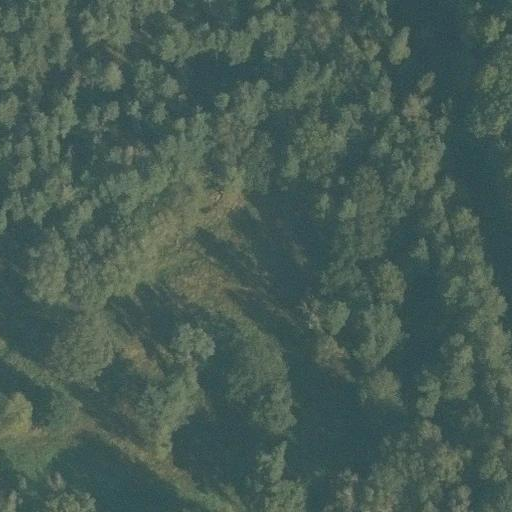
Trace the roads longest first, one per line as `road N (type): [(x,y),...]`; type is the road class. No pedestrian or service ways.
road 1 (track): [(0,152),(303,0)]
road 2 (track): [(511,312),(467,204),(420,0)]
road 3 (track): [(58,126),(0,1)]
